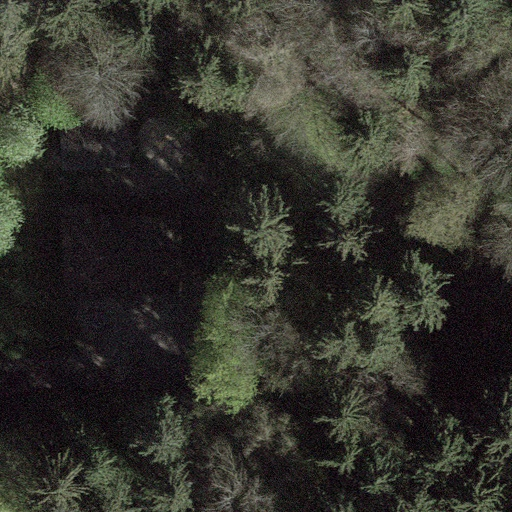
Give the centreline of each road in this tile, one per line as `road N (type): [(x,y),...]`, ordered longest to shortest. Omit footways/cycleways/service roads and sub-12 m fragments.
road 1 (track): [(210,0),(251,354)]
road 2 (track): [(251,354),(511,272)]
road 3 (track): [(0,372),(251,354)]
road 4 (track): [(223,511),(251,354)]
